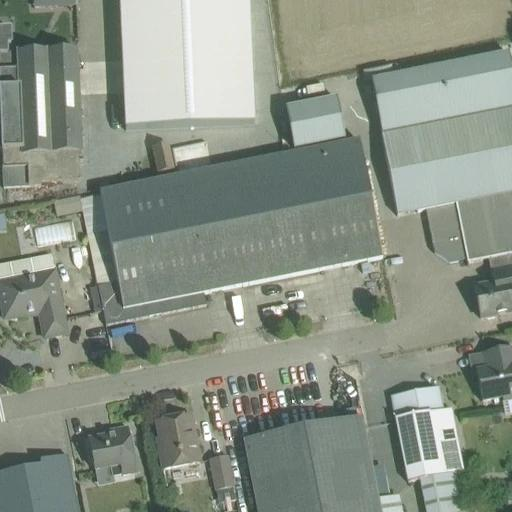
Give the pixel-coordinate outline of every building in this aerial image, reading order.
[(73,0),(53,0),(54,8),(74,7),(73,0)] [(248,0),(119,0),(125,132),(254,127),(248,0)] [(0,62),(7,63),(7,55),(6,46),(11,46),(10,31),(0,31),(0,62)] [(7,63),(0,62),(0,106),(4,190),(45,188),(45,183),(79,182),(78,155),(82,155),(77,51),(7,55),(7,63)] [(511,67),(509,54),(371,82),(398,218),(426,212),(434,256),(450,266),(467,262),(468,268),(469,268),(469,265),(511,256),(511,67)] [(337,99),(285,110),(294,153),(345,142),(337,99)] [(359,142),(230,168),(253,286),(383,260),(359,142)] [(153,149),(159,175),(174,172),(168,146),(153,149)] [(253,286),(230,168),(100,194),(101,197),(81,201),(98,288),(106,328),(207,308),(204,296),(253,286)] [(67,336),(51,257),(0,267),(0,297),(5,321),(40,315),(45,340),(67,336)] [(493,286),(475,290),(481,320),(511,313),(511,269),(491,273),(493,286)] [(511,349),(483,355),(486,371),(476,373),(482,403),(502,400),(503,403),(511,401),(511,349)] [(456,475),(464,474),(451,410),(443,412),(440,396),(432,391),(398,397),(393,405),(395,419),(408,485),(420,482),(456,475)] [(157,424),(162,451),(159,452),(163,472),(201,465),(195,437),(191,418),(157,424)] [(362,419),(303,431),(318,511),(399,511),(397,498),(378,502),(362,419)] [(121,468),(123,477),(137,475),(128,430),(112,433),(112,438),(89,442),(95,473),(121,468)] [(318,511),(303,431),(244,442),(257,511),(318,511)] [(41,468),(0,475),(0,511),(78,511),(68,458),(41,463),(41,468)] [(214,493),(234,490),(229,462),(209,466),(214,493)] [(420,482),(425,511),(463,511),(456,475),(420,482)]
